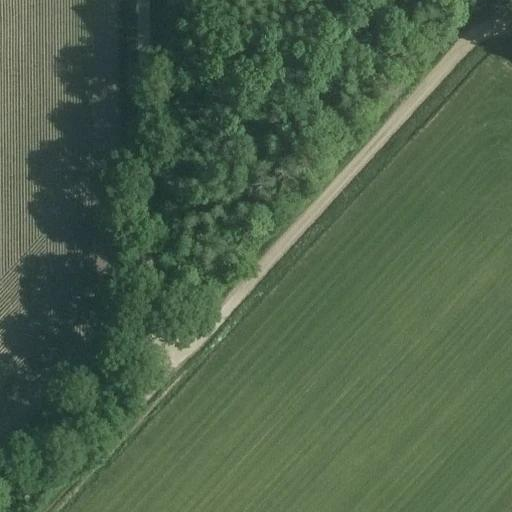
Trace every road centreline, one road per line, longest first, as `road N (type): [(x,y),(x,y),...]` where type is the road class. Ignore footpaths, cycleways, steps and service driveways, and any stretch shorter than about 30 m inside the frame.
road 1 (track): [(177,363),(446,73),(480,40),(511,34)]
road 2 (unclassified): [(177,363),(149,337),(144,292),(143,0)]
